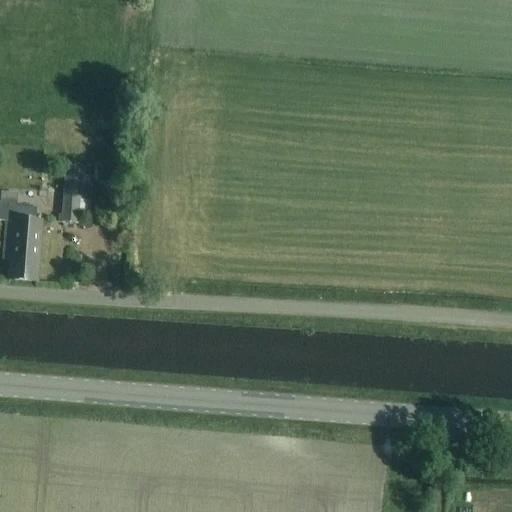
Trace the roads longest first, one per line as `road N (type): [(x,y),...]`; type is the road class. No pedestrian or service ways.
road 1 (secondary): [(511,428),(0,385)]
road 2 (unclassified): [(511,322),(0,290)]
